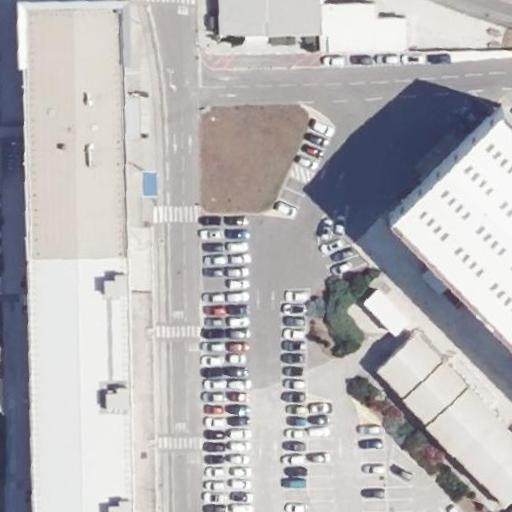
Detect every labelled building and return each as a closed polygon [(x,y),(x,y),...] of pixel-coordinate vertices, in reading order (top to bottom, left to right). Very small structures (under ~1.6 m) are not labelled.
[(19,0),(26,442),(27,511),(127,511),(118,0),(19,0)] [(325,50),(401,48),(400,17),(372,17),(371,3),(317,3),(316,0),(215,0),(216,34),(242,33),(242,39),(265,39),(265,32),(324,32),(325,50)] [(511,112),(500,100),(384,213),(511,344),(511,112)] [(389,278),(363,302),(393,335),(419,312),(389,278)] [(398,398),(422,422),(419,426),(447,454),(450,451),(475,480),(478,477),(500,503),(511,491),(511,443),(511,442),(511,441),(511,438),(488,414),(491,411),(465,384),(462,386),(439,359),(436,362),(412,332),(374,367),(401,394),(398,398)] [(445,511),(491,511),(494,509),(471,486),(445,511)]
